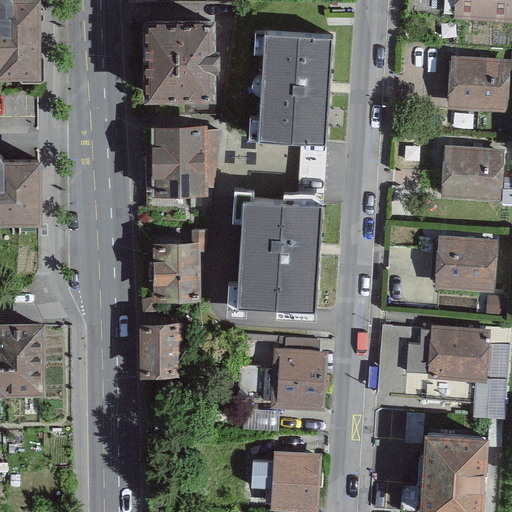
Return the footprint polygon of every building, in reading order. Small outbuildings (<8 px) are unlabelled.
[(511,0),(410,0),(410,18),(511,22),(511,0)] [(0,79),(40,80),(40,7),(2,7),(2,19),(0,18),(0,79)] [(335,24),(267,20),(260,127),(328,131),(335,24)] [(215,23),(153,24),(153,95),(215,95),(215,64),(227,64),(227,48),(215,49),(215,23)] [(509,67),(455,63),(452,111),(506,114),(509,67)] [(206,124),(163,124),(162,186),(206,187),(206,124)] [(501,154),(449,150),(446,196),(498,199),(501,154)] [(0,219),(40,220),(40,155),(0,155),(0,219)] [(324,193),(244,186),(236,294),(315,300),(324,193)] [(493,243),(442,240),(439,285),(489,289),(493,243)] [(200,246),(160,246),(160,297),(200,297),(200,246)] [(0,389),(43,389),(43,325),(0,325),(0,389)] [(187,326),(149,326),(149,372),(186,372),(187,326)] [(408,372),(485,377),(488,334),(422,329),(421,343),(410,342),(408,372)] [(288,346),(318,347),(319,338),(289,336),(288,346)] [(328,349),(274,346),(270,402),(324,405),(328,349)] [(484,511),(489,435),(431,432),(426,511),(484,511)] [(319,454),(279,451),(275,503),(315,506),(319,454)] [(268,485),(269,458),(252,457),(250,484),(268,485)]
